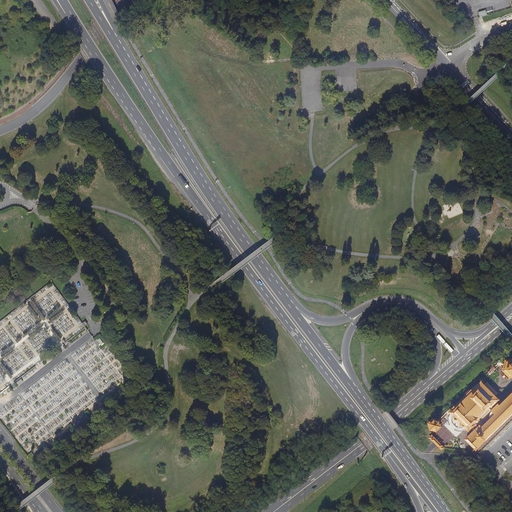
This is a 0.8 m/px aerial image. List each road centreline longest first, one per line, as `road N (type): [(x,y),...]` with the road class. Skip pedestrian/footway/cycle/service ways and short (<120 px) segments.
road 1 (track): [(12,511),(72,465),(137,439),(161,420),(170,397),(167,346),(186,308),(288,227),(286,204),(296,190),(380,132),(439,128),(511,61)]
road 2 (primary): [(65,6),(207,216),(387,450)]
road 3 (primary): [(295,314),(109,34)]
road 4 (secondary): [(276,511),(405,407)]
road 5 (primary): [(444,511),(347,383)]
road 6 (track): [(288,227),(347,254),(430,256)]
road 7 (track): [(430,256),(410,211),(423,141),(439,128)]
